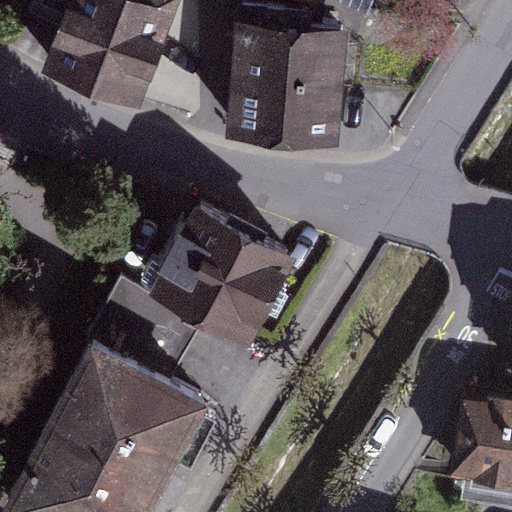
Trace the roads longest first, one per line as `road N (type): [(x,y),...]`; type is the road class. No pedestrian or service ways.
road 1 (residential): [(392,198),(297,182),(42,109),(0,85)]
road 2 (residential): [(195,511),(392,198)]
road 3 (residential): [(355,511),(511,260)]
road 4 (residential): [(392,198),(511,5)]
road 5 (residential): [(511,238),(392,198)]
